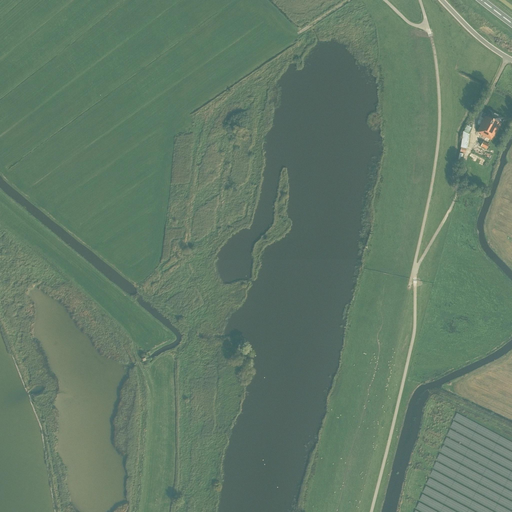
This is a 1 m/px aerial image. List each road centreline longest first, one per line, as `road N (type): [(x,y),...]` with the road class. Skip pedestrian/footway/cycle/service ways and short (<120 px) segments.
road 1 (unclassified): [(413,267),(439,128),(420,0)]
road 2 (unclassified): [(371,511),(413,337),(413,267)]
